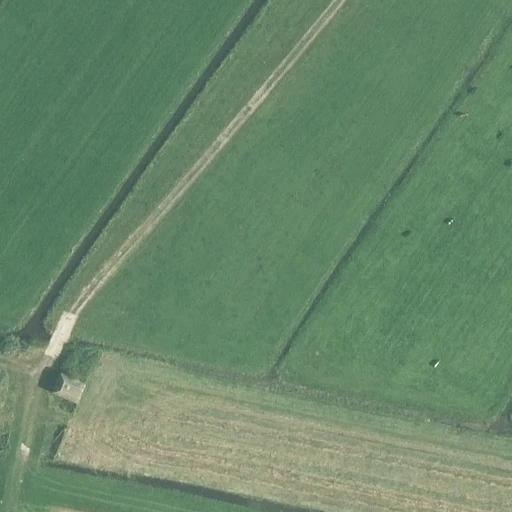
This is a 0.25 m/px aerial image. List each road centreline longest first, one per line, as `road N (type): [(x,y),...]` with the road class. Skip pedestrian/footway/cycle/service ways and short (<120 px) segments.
road 1 (track): [(338,0),(75,307),(43,369),(0,360)]
road 2 (track): [(43,369),(6,511)]
